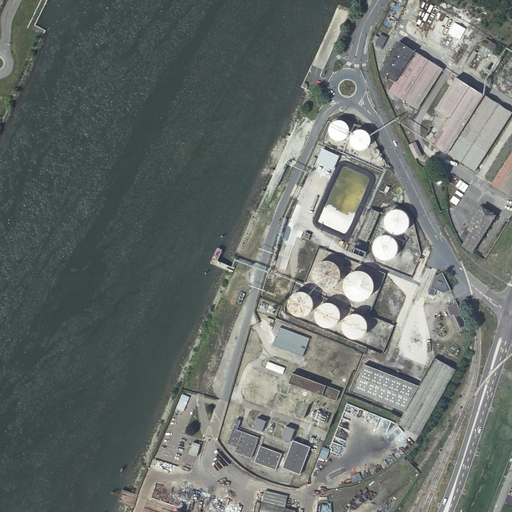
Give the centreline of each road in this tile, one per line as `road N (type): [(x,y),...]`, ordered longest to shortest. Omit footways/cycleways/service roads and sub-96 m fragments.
road 1 (tertiary): [(450,264),(364,69),(369,31),(386,0)]
road 2 (unclassified): [(248,315),(278,211),(323,115)]
road 3 (tertiary): [(450,264),(357,98)]
road 4 (secondary): [(490,381),(442,511)]
